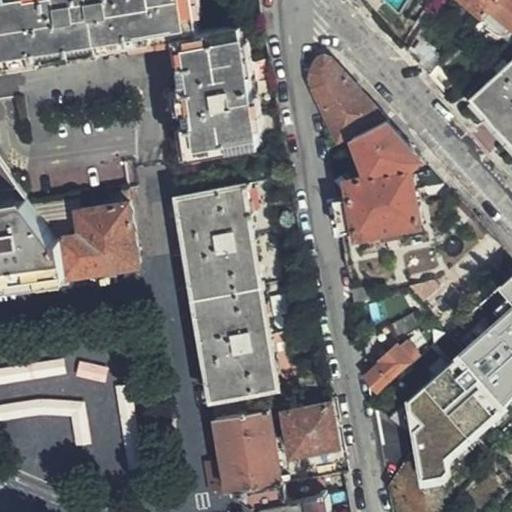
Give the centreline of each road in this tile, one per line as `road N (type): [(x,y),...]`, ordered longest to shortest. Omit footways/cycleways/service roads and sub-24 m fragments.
road 1 (residential): [(374,511),(295,60),(292,0)]
road 2 (residential): [(309,0),(511,217)]
road 3 (residential): [(169,290),(194,511)]
road 4 (residential): [(150,98),(169,290)]
road 5 (residential): [(0,308),(169,290)]
